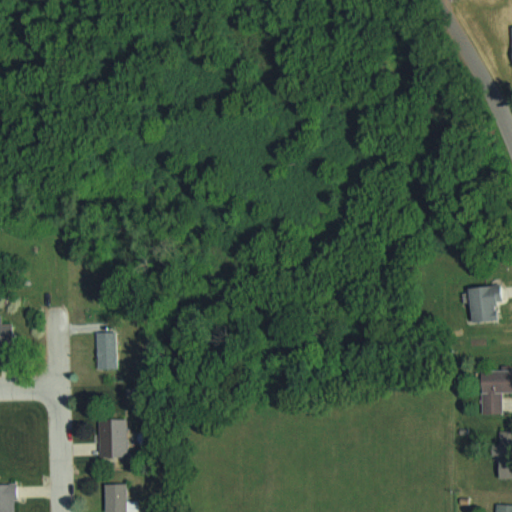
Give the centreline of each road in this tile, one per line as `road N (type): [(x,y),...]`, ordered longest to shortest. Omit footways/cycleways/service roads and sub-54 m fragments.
road 1 (residential): [(61,511),(58,333)]
road 2 (residential): [(511,145),(437,0)]
